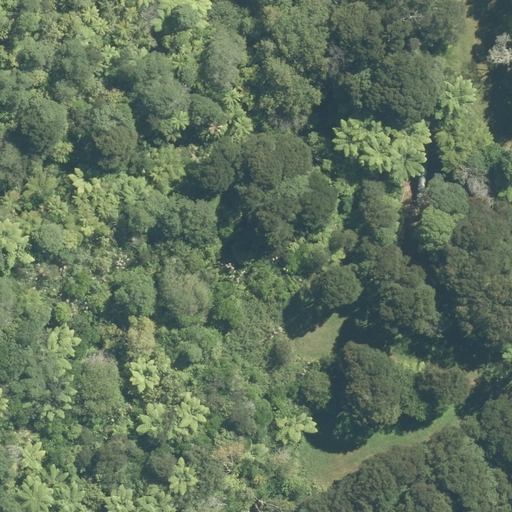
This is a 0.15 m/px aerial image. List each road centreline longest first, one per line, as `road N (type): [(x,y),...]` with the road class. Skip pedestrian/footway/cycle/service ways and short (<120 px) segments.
road 1 (track): [(301,511),(333,463),(387,428),(511,401)]
road 2 (track): [(511,394),(312,322)]
road 3 (track): [(511,136),(466,34),(485,0)]
